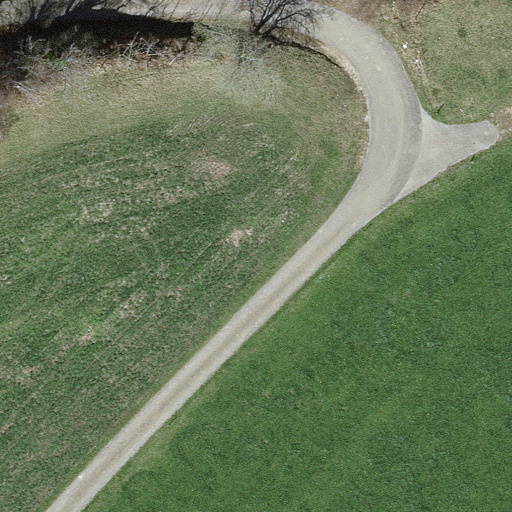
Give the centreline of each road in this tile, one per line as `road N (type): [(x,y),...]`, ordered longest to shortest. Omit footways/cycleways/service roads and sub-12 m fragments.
road 1 (track): [(0,11),(199,3),(295,12),(332,25),(371,58),(393,129),(371,191),(61,511)]
road 2 (track): [(388,160),(438,150),(511,115)]
